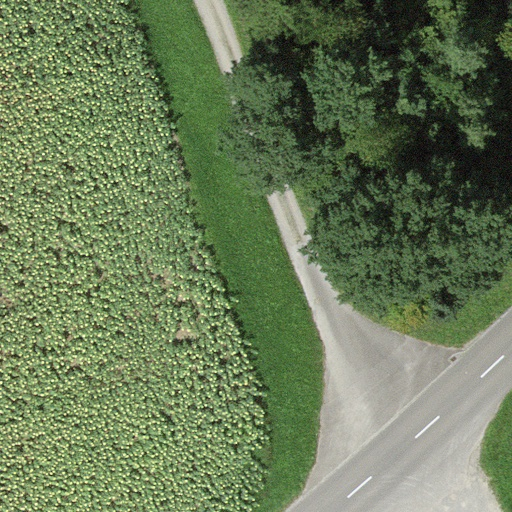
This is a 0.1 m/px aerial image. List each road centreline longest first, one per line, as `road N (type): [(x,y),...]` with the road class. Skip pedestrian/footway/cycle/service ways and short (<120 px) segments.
road 1 (track): [(423,511),(387,465),(212,0)]
road 2 (tertiary): [(331,511),(511,348)]
